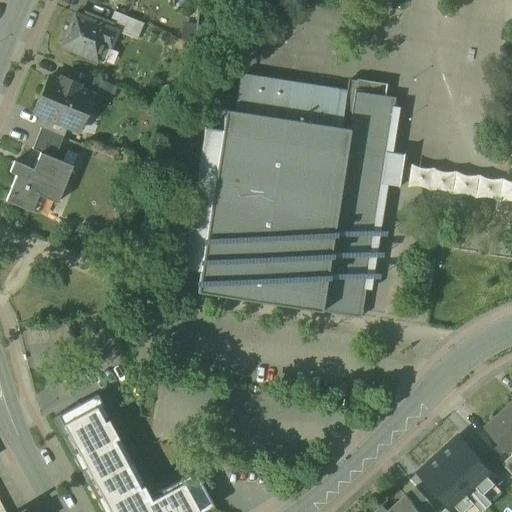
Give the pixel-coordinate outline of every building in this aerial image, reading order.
[(142,24),(114,12),(109,24),(111,24),(109,29),(116,32),(115,32),(135,40),(142,24)] [(109,24),(83,13),(81,18),(74,15),(67,33),(62,33),(59,39),(62,43),(61,47),(78,54),(77,58),(94,65),(102,46),(109,49),(115,32),(116,32),(109,29),(111,24),(109,24)] [(394,97),(241,73),(235,111),(225,110),(224,119),(222,130),(205,127),(183,267),(200,270),(198,280),(196,291),(360,317),(366,278),(373,236),(380,192),(388,137),(394,97)] [(79,83),(61,76),(59,82),(47,77),(33,113),(73,129),(87,93),(76,89),(79,83)] [(116,87),(93,78),(88,90),(111,99),(116,87)] [(63,138),(40,129),(32,149),(40,153),(55,158),(63,138)] [(40,153),(34,169),(15,161),(10,172),(17,175),(7,201),(32,211),(38,195),(57,203),(73,166),(55,158),(40,153)] [(511,179),(411,164),(407,187),(511,203),(511,179)] [(108,224),(91,217),(86,229),(103,236),(108,224)] [(84,370),(65,380),(66,382),(66,381),(74,395),(92,385),(84,370)] [(511,404),(487,427),(508,450),(510,449),(506,445),(511,439),(511,404)] [(104,421),(96,406),(62,424),(109,511),(196,511),(199,511),(192,499),(183,482),(151,500),(143,485),(140,487),(114,440),(118,438),(108,419),(104,421)] [(490,449),(473,431),(463,441),(465,443),(479,458),(490,449)] [(465,443),(450,458),(442,450),(426,465),(467,511),(498,481),(499,480),(493,473),(479,458),(465,443)] [(511,455),(503,464),(511,473),(511,455)] [(511,494),(511,473),(503,464),(493,473),(499,480),(498,481),(511,495),(511,494)] [(431,511),(435,509),(416,487),(405,497),(418,511),(431,511)] [(418,511),(405,497),(388,511),(386,511),(382,506),(375,511),(418,511)]
